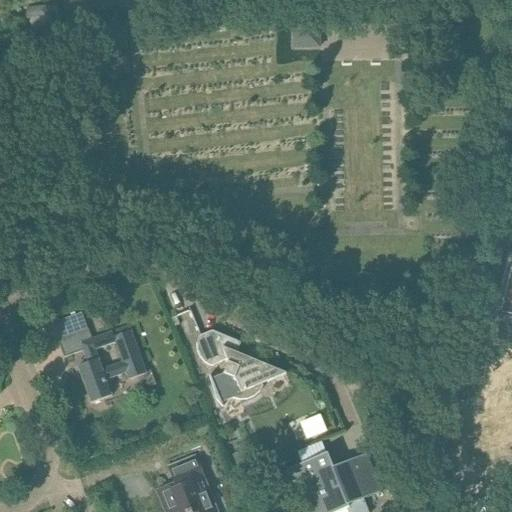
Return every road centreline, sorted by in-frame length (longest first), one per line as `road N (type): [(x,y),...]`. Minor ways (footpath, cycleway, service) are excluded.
road 1 (residential): [(352,422),(330,373),(131,261),(12,305),(0,317)]
road 2 (residential): [(0,510),(29,498),(51,460),(0,326)]
